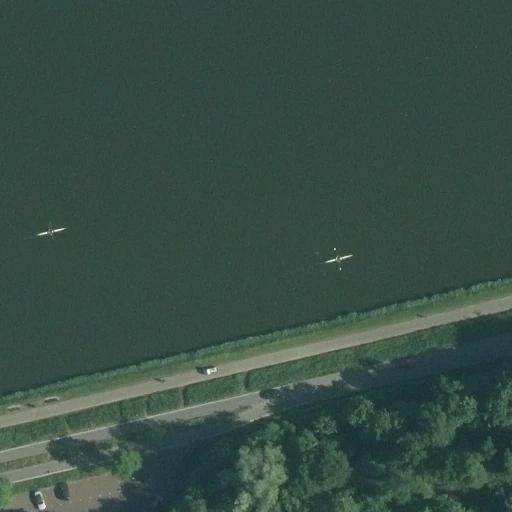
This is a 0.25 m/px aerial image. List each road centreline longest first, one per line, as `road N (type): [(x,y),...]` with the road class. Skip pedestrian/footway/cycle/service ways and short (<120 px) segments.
road 1 (tertiary): [(0,480),(205,432),(290,392)]
road 2 (tertiary): [(290,392),(0,459)]
road 3 (tertiary): [(290,392),(511,343)]
